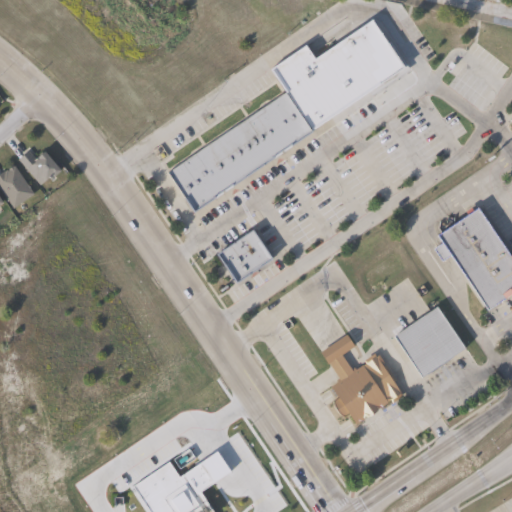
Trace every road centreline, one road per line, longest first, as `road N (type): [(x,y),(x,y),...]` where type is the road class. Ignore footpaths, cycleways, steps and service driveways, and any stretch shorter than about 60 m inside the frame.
road 1 (tertiary): [(0,58),(80,133),(338,511)]
road 2 (secondary): [(511,397),(338,511)]
